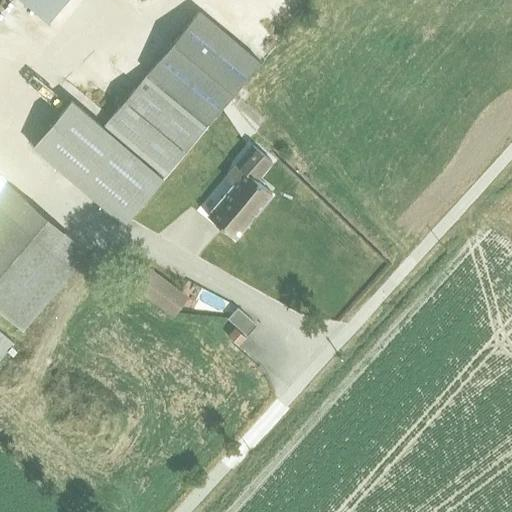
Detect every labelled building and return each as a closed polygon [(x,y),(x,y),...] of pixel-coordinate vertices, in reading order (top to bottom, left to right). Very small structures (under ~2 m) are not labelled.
[(108,123),(170,176),(267,65),(205,12),(108,123)] [(38,151),(127,227),(163,184),(74,109),(38,151)] [(212,217),(239,241),(279,197),(260,180),(276,163),(259,148),(230,180),(238,188),(212,217)] [(0,183),(0,308),(24,328),(88,251),(4,179),(0,183)] [(137,277),(169,306),(182,292),(150,263),(137,277)] [(237,324),(229,335),(241,344),(258,320),(237,306),(229,318),(237,324)]
